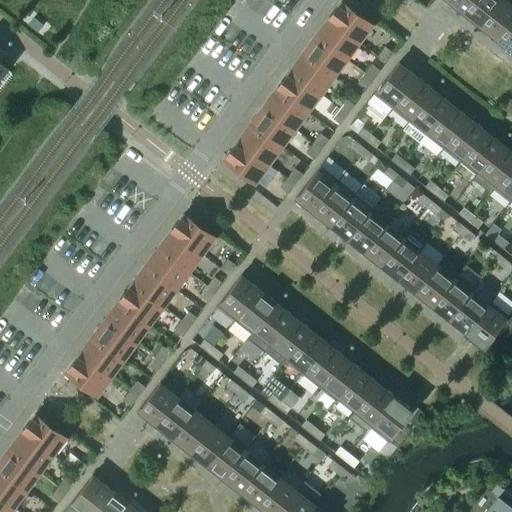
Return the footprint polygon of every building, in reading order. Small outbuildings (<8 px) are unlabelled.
[(446,0),(462,12),(470,0),(446,0)] [(479,25),(498,0),(470,0),(462,12),(479,25)] [(496,38),(511,17),(511,6),(504,0),(498,0),(479,25),(496,38)] [(371,23),(341,1),(327,19),(357,41),(371,23)] [(511,51),(511,17),(496,38),(511,51)] [(357,41),(327,19),(315,36),(344,58),(357,41)] [(331,76),(344,58),(315,36),(302,54),(331,76)] [(385,62),(392,52),(384,46),(377,56),(385,62)] [(331,76),(302,54),(289,71),(319,93),(331,76)] [(391,108),(416,76),(398,62),(373,94),(391,108)] [(372,79),(379,70),(371,64),(364,73),(372,79)] [(319,93),(289,71),(276,88),(306,111),(319,93)] [(365,89),(372,79),(364,73),(357,83),(365,89)] [(408,121),(433,89),(416,76),(391,108),(408,121)] [(306,111),(276,88),(263,106),(293,128),(306,111)] [(425,135),(450,103),(433,89),(408,121),(425,135)] [(346,114),(353,104),(345,98),(338,108),(346,114)] [(442,148),(467,116),(450,103),(425,135),(442,148)] [(293,128),(263,106),(250,123),(280,145),(293,128)] [(339,123),(346,114),(338,108),(331,117),(339,123)] [(459,161),(484,130),(467,116),(442,148),(459,161)] [(280,145),(250,123),(237,140),(267,163),(280,145)] [(371,134),(361,126),(356,133),(366,140),(371,134)] [(476,175),(501,143),(484,130),(459,161),(476,175)] [(321,149),(328,139),(320,133),(313,143),(321,149)] [(380,141),(371,134),(366,140),(375,147),(380,141)] [(254,181),(267,163),(237,140),(224,159),(254,181)] [(364,147),(354,140),(349,146),(358,154),(364,147)] [(314,158),(321,149),(313,143),(306,152),(314,158)] [(493,188),(511,163),(511,151),(501,143),(476,175),(473,179),(490,192),(493,188)] [(373,155),(364,147),(358,154),(368,161),(373,155)] [(405,161),(395,153),(390,159),(400,167),(405,161)] [(414,168),(405,161),(400,167),(409,174),(414,168)] [(510,202),(511,198),(511,163),(493,188),(510,202)] [(313,211),(338,180),(320,165),(295,197),(313,211)] [(397,174),(388,167),(383,173),(393,181),(397,174)] [(295,183),(302,174),(294,168),(287,177),(295,183)] [(406,181),(397,174),(393,181),(401,188),(406,181)] [(288,193),(295,183),(287,177),(280,187),(288,193)] [(330,225),(355,193),(338,180),(313,211),(330,225)] [(439,187),(429,180),(424,186),(434,194),(439,187)] [(448,195),(439,187),(434,194),(443,201),(448,195)] [(347,238),(374,204),(372,206),(355,193),(330,225),(347,238)] [(426,207),(431,201),(422,193),(417,200),(426,207)] [(440,208),(431,201),(426,207),(435,214),(440,208)] [(364,252),(386,224),(385,224),(390,217),(374,204),(347,238),(364,252)] [(473,214),(463,207),(458,213),(468,220),(473,214)] [(213,235),(183,213),(170,231),(200,254),(213,235)] [(482,221),(473,214),(468,220),(477,228),(482,221)] [(465,228),(456,220),(451,226),(460,234),(465,228)] [(381,265),(403,237),(386,224),(364,252),(381,265)] [(474,235),(465,228),(460,234),(469,241),(474,235)] [(200,254),(170,231),(157,249),(187,271),(200,254)] [(506,241),(497,233),(492,240),(501,247),(506,241)] [(398,278),(420,251),(403,237),(381,265),(398,278)] [(511,252),(511,245),(506,241),(501,247),(510,254),(511,252)] [(499,254),(490,247),(485,253),(494,261),(499,254)] [(187,271),(157,249),(144,266),(174,288),(187,271)] [(415,292),(437,264),(420,251),(398,278),(415,292)] [(503,268),(508,261),(499,254),(494,261),(503,268)] [(228,274),(235,265),(227,259),(219,268),(228,274)] [(432,305),(457,273),(456,273),(453,276),(437,264),(415,292),(432,305)] [(174,288),(144,266),(131,283),(161,306),(174,288)] [(449,319),(474,287),(457,273),(432,305),(449,319)] [(234,320),(259,288),(240,274),(216,306),(234,320)] [(215,292),(222,282),(214,276),(207,286),(215,292)] [(161,306),(131,283),(118,301),(148,323),(161,306)] [(208,301),(215,292),(207,286),(199,295),(208,301)] [(466,332),(491,300),(490,299),(487,303),(471,291),(474,287),(449,319),(466,332)] [(251,334),(276,302),(259,288),(234,320),(251,334)] [(483,346),(508,314),(491,300),(466,332),(483,346)] [(148,323),(118,301),(105,318),(135,340),(148,323)] [(265,351),(293,315),(276,302),(251,334),(254,330),(270,343),(264,351),(265,351)] [(189,326),(196,317),(188,311),(181,320),(189,326)] [(285,360),(310,329),(293,315),(265,351),(281,364),(284,360),(285,360)] [(135,340),(105,318),(93,336),(122,358),(135,340)] [(182,336),(189,326),(181,320),(174,330),(182,336)] [(302,374),(327,342),(310,329),(285,360),(302,374)] [(122,358),(93,336),(80,353),(109,375),(122,358)] [(213,346),(204,339),(199,345),(208,353),(213,346)] [(319,387),(343,355),(327,342),(302,374),(319,387)] [(163,361),(170,351),(162,345),(155,355),(163,361)] [(217,360),(222,353),(213,346),(208,353),(217,360)] [(201,366),(206,360),(196,352),(191,359),(201,366)] [(109,375),(80,353),(66,371),(96,393),(109,375)] [(156,370),(163,361),(155,355),(148,364),(156,370)] [(339,397),(360,369),(343,355),(319,387),(323,391),(326,387),(339,397)] [(210,373),(215,367),(206,360),(201,366),(210,373)] [(247,373),(238,365),(233,372),(242,379),(247,373)] [(355,410),(377,382),(360,369),(339,397),(355,410)] [(256,380),(247,373),(242,379),(251,386),(256,380)] [(235,393),(240,387),(230,379),(225,385),(235,393)] [(137,396),(144,386),(136,380),(129,390),(137,396)] [(155,424),(177,396),(159,382),(137,410),(155,424)] [(369,427),(394,395),(377,382),(355,410),(371,423),(368,426),(369,427)] [(244,400),(249,394),(240,387),(235,393),(244,400)] [(130,405),(137,396),(129,390),(122,399),(130,405)] [(276,406),(281,400),(272,392),(267,399),(276,406)] [(387,441),(412,409),(394,395),(369,427),(387,441)] [(172,437),(194,409),(177,396),(155,424),(172,437)] [(290,407),(281,400),(276,406),(285,413),(290,407)] [(269,420),(274,413),(264,406),(259,412),(269,420)] [(189,451),(211,423),(194,409),(172,437),(189,451)] [(64,436),(35,413),(21,432),(51,454),(64,436)] [(278,427),(283,421),(274,413),(269,420),(278,427)] [(315,426),(305,419),(300,425),(310,433),(315,426)] [(206,464),(231,432),(230,431),(227,435),(211,423),(189,451),(206,464)] [(324,434),(315,426),(310,433),(319,440),(324,434)] [(51,454),(21,432),(8,449),(38,471),(51,454)] [(223,477),(248,446),(231,432),(206,464),(223,477)] [(303,446),(308,440),(298,433),(293,439),(303,446)] [(312,453),(317,447),(308,440),(303,446),(312,453)] [(240,491),(265,459),(264,458),(261,462),(246,450),(249,446),(248,446),(223,477),(240,491)] [(344,460),(349,454),(339,446),(334,452),(344,460)] [(38,471),(8,449),(0,460),(0,469),(25,488),(38,471)] [(353,467),(358,460),(349,454),(344,460),(353,467)] [(79,474),(86,465),(78,459),(71,468),(79,474)] [(257,504),(282,472),(265,459),(240,491),(257,504)] [(342,467),(332,459),(327,466),(337,473),(342,467)] [(351,474),(342,467),(337,473),(346,480),(351,474)] [(25,488),(0,469),(0,496),(12,506),(25,488)] [(267,511),(278,511),(296,489),(280,477),(283,473),(282,472),(257,504),(267,511)] [(91,511),(110,489),(92,474),(70,502),(82,511),(91,511)] [(66,492),(73,482),(65,476),(58,486),(66,492)] [(511,511),(511,493),(503,487),(502,488),(496,483),(490,491),(496,496),(483,511),(511,511)] [(59,501),(66,492),(58,486),(51,495),(59,501)] [(119,511),(127,502),(110,489),(91,511),(119,511)] [(305,511),(316,499),(315,498),(312,502),(296,489),(278,511),(305,511)] [(0,511),(7,511),(12,506),(0,496),(0,511)] [(332,511),(316,499),(305,511),(332,511)] [(139,511),(127,502),(119,511),(139,511)]
